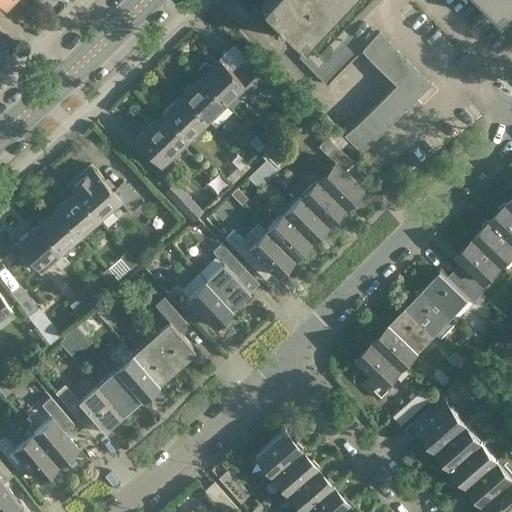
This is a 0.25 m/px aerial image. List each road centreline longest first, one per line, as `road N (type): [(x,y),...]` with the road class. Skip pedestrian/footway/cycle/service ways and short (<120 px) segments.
road 1 (residential): [(285,360),(511,130)]
road 2 (residential): [(109,511),(285,360)]
road 3 (residential): [(415,511),(285,360)]
road 4 (primary): [(0,129),(143,0)]
road 5 (residential): [(511,124),(479,93),(458,88),(384,13)]
